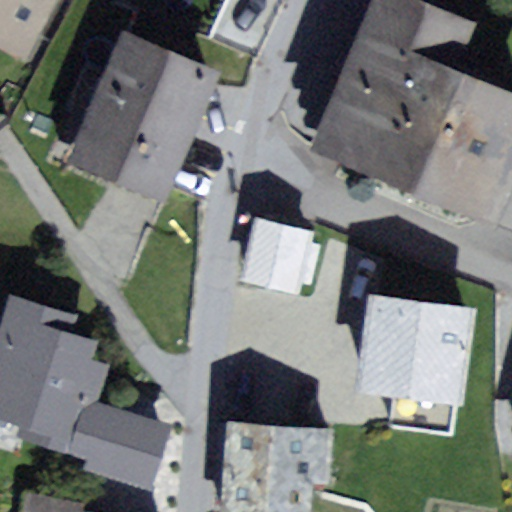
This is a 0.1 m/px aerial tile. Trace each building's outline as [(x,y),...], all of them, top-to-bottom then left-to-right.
[(0,0),(0,26),(3,28),(15,0),(0,0)] [(458,33),(391,0),(358,0),(299,122),(470,205),(511,119),(511,94),(444,61),(458,33)] [(194,41),(116,7),(55,147),(133,181),(194,41)] [(317,212),(255,203),(246,272),(307,281),(317,212)] [(452,275),(353,263),(340,370),(439,381),(452,275)] [(53,289),(0,275),(0,424),(137,460),(150,412),(80,394),(94,341),(80,341),(80,322),(53,313),(53,289)] [(309,511),(312,426),(242,423),(238,511),(309,511)] [(153,511),(158,493),(25,463),(13,511),(153,511)]
